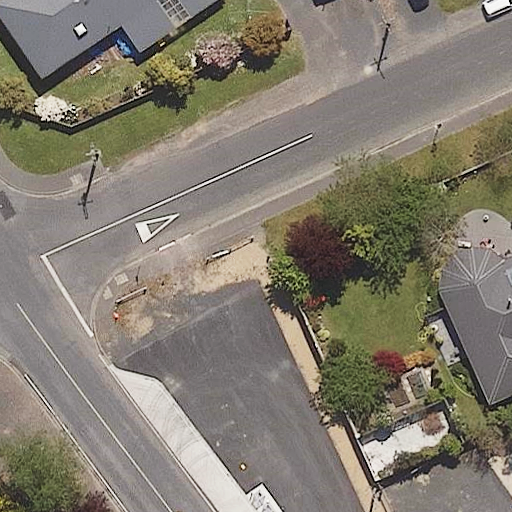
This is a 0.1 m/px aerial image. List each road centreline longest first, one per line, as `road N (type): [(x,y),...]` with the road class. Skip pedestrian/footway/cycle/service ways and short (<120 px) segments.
road 1 (residential): [(0,268),(511,45)]
road 2 (secondary): [(0,277),(170,511)]
